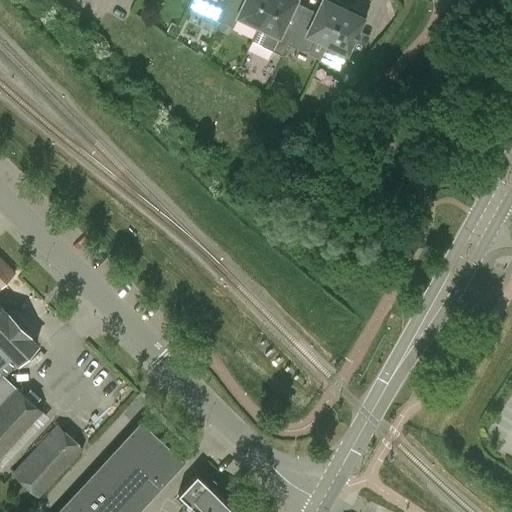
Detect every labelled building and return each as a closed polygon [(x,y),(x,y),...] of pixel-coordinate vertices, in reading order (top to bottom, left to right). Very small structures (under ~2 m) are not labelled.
[(207,0),(227,9),(232,0),(207,0)] [(227,9),(221,21),(217,29),(228,34),(231,26),(233,27),(238,16),(258,26),(268,0),(236,0),(236,2),(232,0),(227,9)] [(268,0),(258,26),(252,40),(283,55),(288,44),(295,30),(285,25),(296,0),(268,0)] [(301,17),(295,30),(288,44),(299,49),(310,50),(315,38),(327,43),(344,7),(339,5),(341,2),(337,0),(322,0),(311,23),(301,17)] [(349,9),(344,7),(327,43),(339,49),(333,61),(341,68),(353,74),(363,52),(351,47),(367,14),(350,6),(349,9)] [(0,375),(17,359),(18,360),(36,343),(0,305),(0,304),(0,305),(0,304),(0,287),(16,272),(0,256),(0,375)] [(0,456),(43,411),(16,386),(0,404),(0,456)] [(140,420),(54,511),(137,511),(185,461),(140,420)] [(64,429),(57,423),(11,473),(38,498),(83,448),(78,443),(79,442),(65,429),(64,429)] [(238,511),(196,473),(178,493),(193,508),(190,511),(238,511)] [(397,511),(369,498),(361,511),(397,511)]
